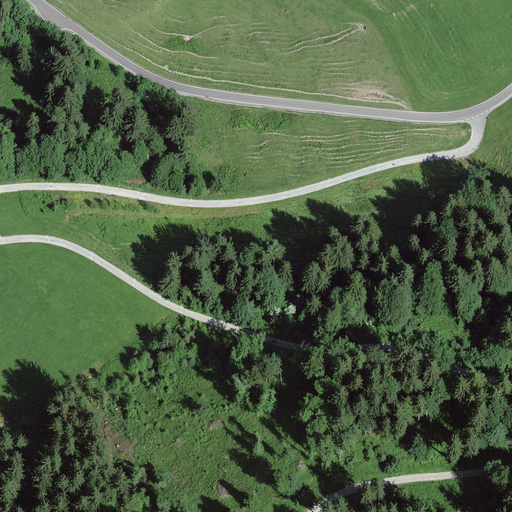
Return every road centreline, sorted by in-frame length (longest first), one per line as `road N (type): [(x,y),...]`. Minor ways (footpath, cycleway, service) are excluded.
road 1 (track): [(511,381),(390,347),(275,342),(157,299),(50,239),(0,242)]
road 2 (track): [(0,186),(103,188),(209,205),(270,198),(458,154),(473,145),(474,114)]
road 3 (tertiary): [(511,89),(474,114),(441,118),(198,92),(153,79),(34,0)]
road 4 (track): [(311,511),(358,485),(511,466)]
